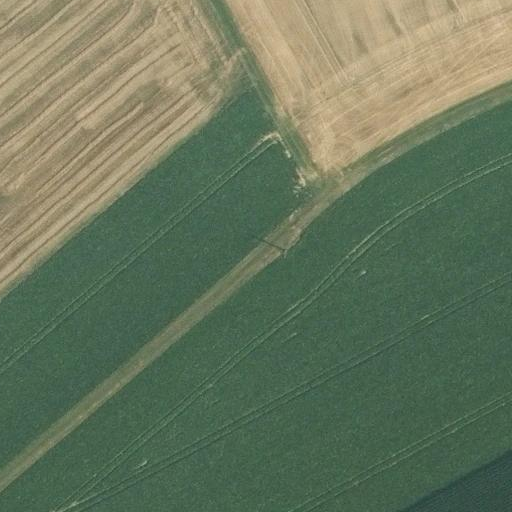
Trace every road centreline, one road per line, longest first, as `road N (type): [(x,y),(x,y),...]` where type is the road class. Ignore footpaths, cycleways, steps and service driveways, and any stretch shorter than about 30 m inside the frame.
road 1 (track): [(0,483),(324,200)]
road 2 (track): [(213,0),(324,200)]
road 3 (track): [(324,200),(426,130),(511,91)]
